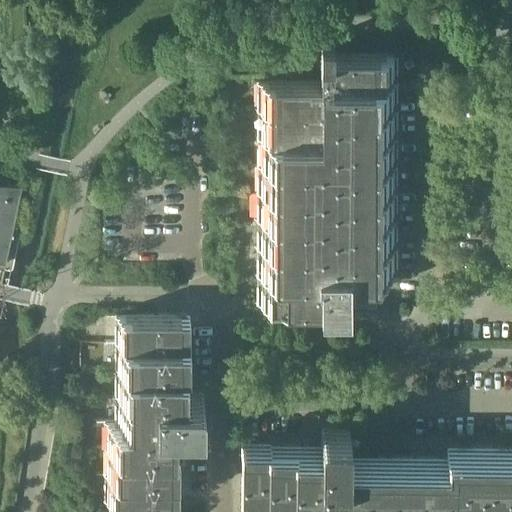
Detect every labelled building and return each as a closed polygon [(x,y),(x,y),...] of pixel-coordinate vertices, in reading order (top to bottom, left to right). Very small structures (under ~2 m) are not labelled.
[(391,275),(391,53),(391,52),(333,52),(333,39),(319,39),(319,79),(261,79),(263,303),(368,303),(368,275),(391,275)] [(0,261),(5,263),(22,186),(0,181),(0,261)] [(204,440),(204,418),(204,394),(201,392),(186,392),(186,313),(116,313),(116,418),(105,418),(105,500),(176,499),(176,440),(204,440)] [(453,511),(455,445),(454,445),(453,456),(376,455),(369,455),(369,427),(323,427),(321,429),(321,432),(321,444),(242,443),(241,511),(453,511)] [(511,511),(511,446),(455,445),(453,511),(511,511)]
